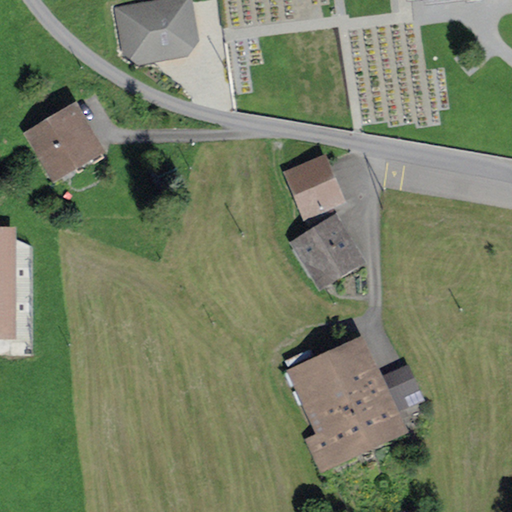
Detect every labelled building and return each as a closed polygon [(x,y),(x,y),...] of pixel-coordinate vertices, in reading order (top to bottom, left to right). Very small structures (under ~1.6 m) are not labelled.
[(140,61),(159,58),(157,47),(164,19),(189,15),(187,1),(120,12),(127,52),(140,61)] [(32,137),(54,173),(97,147),(75,111),(32,137)] [(305,214),(323,207),(337,201),(322,164),(289,177),(305,214)] [(321,281),(355,260),(323,207),(305,214),(314,238),(294,251),(309,276),(315,272),(321,281)] [(0,335),(11,335),(10,234),(0,233),(0,335)] [(353,343),(289,372),(303,404),(317,398),(322,409),(317,412),(328,436),(313,443),(322,463),(400,426),(380,383),(373,386),(353,343)]
